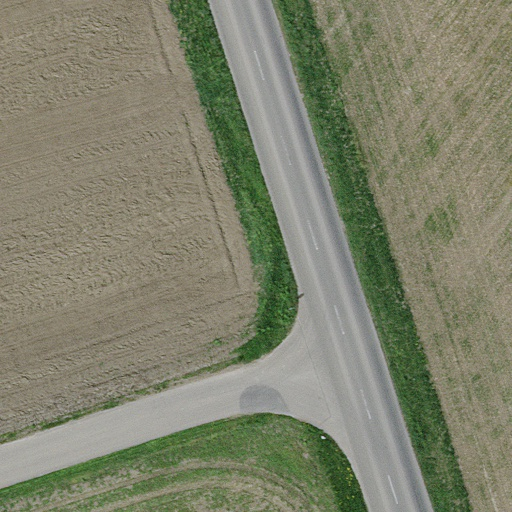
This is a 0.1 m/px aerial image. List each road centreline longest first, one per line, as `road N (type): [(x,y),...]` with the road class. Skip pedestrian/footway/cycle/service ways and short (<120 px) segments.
road 1 (unclassified): [(0,463),(352,351)]
road 2 (tertiary): [(240,0),(352,351)]
road 3 (tertiary): [(352,351),(401,511)]
